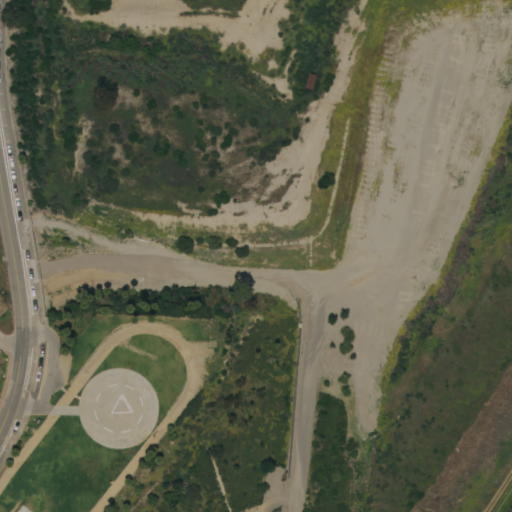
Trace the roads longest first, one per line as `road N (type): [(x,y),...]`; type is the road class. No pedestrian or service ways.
road 1 (residential): [(0,437),(26,347),(0,148)]
road 2 (residential): [(294,511),(319,278)]
